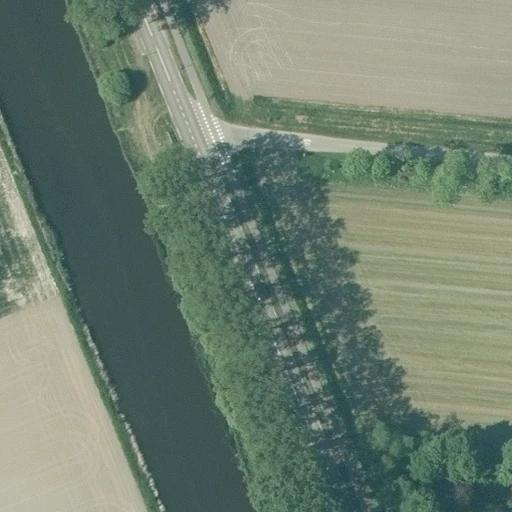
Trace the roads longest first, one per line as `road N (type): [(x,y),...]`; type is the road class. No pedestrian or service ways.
road 1 (tertiary): [(343,511),(198,148)]
road 2 (unclassified): [(511,162),(241,136),(198,148)]
road 3 (tertiary): [(198,148),(139,0)]
